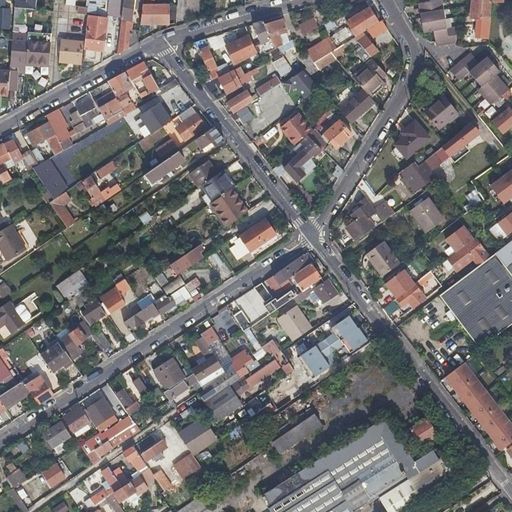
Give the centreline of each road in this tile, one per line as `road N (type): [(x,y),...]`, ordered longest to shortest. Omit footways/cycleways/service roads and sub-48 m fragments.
road 1 (residential): [(0,449),(307,237)]
road 2 (residential): [(307,237),(511,492)]
road 3 (residential): [(307,237),(408,78),(411,46),(384,0)]
road 4 (residential): [(161,43),(307,237)]
road 5 (residential): [(161,43),(0,131)]
road 6 (residential): [(304,0),(161,43)]
